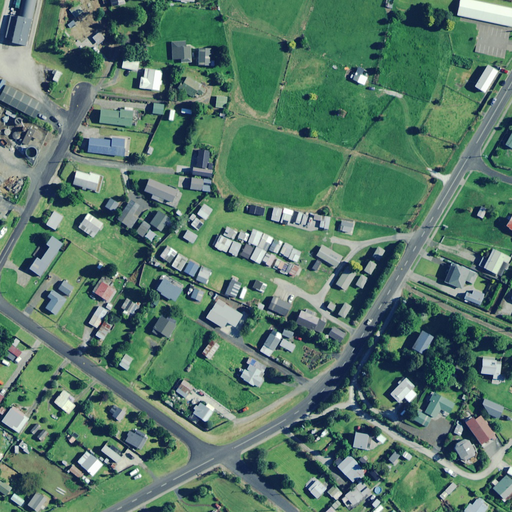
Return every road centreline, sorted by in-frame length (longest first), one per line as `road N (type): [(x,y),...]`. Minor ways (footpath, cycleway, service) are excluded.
road 1 (residential): [(0,302),(217,456)]
road 2 (residential): [(351,406),(472,476),(487,471),(510,443)]
road 3 (residential): [(0,262),(83,94)]
road 4 (tertiary): [(394,281),(334,376),(292,414)]
road 5 (tertiary): [(466,160),(394,281)]
road 6 (residential): [(351,406),(359,364),(398,298),(394,281)]
road 7 (unknown): [(394,281),(511,338)]
